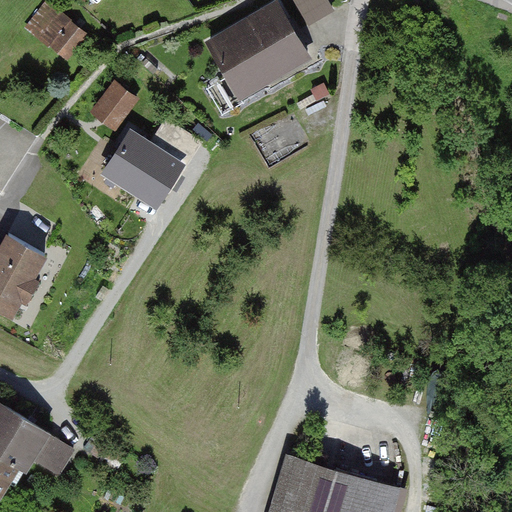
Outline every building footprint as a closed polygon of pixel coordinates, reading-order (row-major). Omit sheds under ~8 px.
[(295,0),(309,25),(337,10),(332,0),(295,0)] [(210,41),(241,94),(308,55),(277,2),(210,41)] [(90,34),(48,3),(25,33),(67,65),(90,34)] [(97,112),(121,128),(147,89),(123,73),(97,112)] [(106,171),(156,202),(181,163),(131,132),(106,171)] [(0,255),(0,309),(12,316),(62,227),(27,208),(0,255)] [(0,493),(16,469),(20,471),(33,452),(58,468),(72,447),(0,400),(0,493)] [(282,450),(266,511),(400,511),(408,481),(282,450)]
